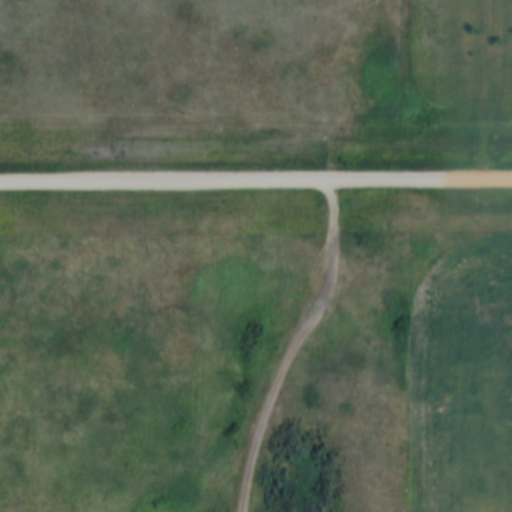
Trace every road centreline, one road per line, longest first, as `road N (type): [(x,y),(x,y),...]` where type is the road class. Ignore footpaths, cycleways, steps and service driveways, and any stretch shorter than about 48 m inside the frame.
road 1 (track): [(242,511),(274,392),(324,299),(335,179)]
road 2 (track): [(488,0),(483,140),(473,177)]
